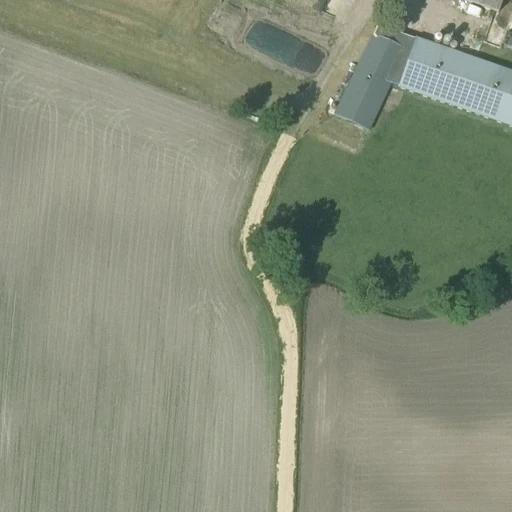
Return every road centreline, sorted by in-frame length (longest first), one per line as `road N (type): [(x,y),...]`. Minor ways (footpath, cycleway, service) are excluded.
road 1 (track): [(282,511),(290,347),(257,272),(251,237)]
road 2 (track): [(251,237),(333,45),(376,0)]
